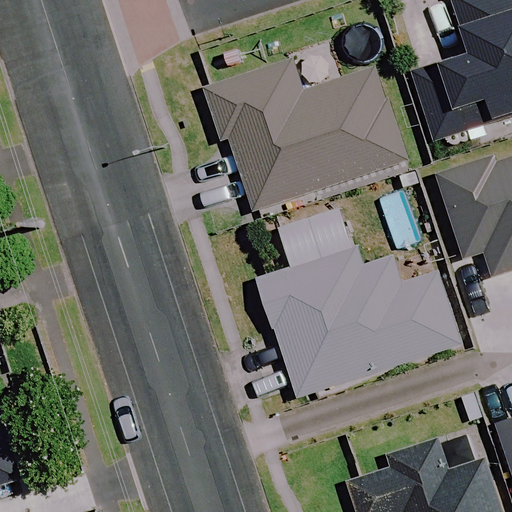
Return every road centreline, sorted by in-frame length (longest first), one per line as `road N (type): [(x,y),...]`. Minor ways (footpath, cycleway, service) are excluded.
road 1 (residential): [(188,455),(57,44)]
road 2 (residential): [(188,455),(479,352)]
road 3 (residential): [(200,0),(57,44)]
